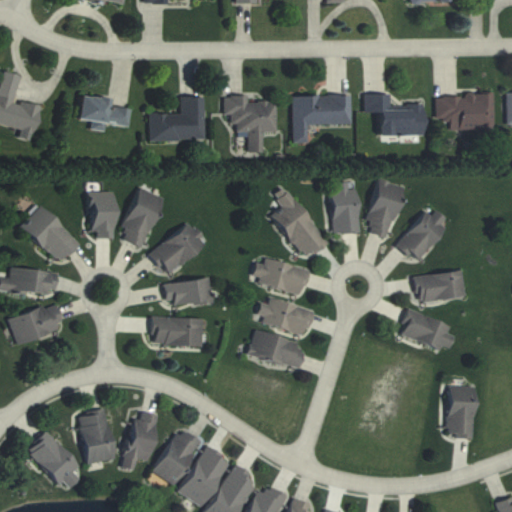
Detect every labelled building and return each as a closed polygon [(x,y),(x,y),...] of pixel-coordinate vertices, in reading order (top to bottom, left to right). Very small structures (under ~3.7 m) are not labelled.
[(15,75),(0,71),(0,126),(29,134),(35,106),(10,99),(15,75)] [(374,135),(419,135),(418,105),(386,105),(386,93),(360,94),(360,112),(373,112),(374,135)] [(490,129),(490,93),(433,94),(433,129),(490,129)] [(503,124),(511,123),(511,94),(503,95),(503,124)] [(106,98),(76,95),(73,119),(87,121),(86,129),(101,131),(102,123),(124,126),(127,108),(105,105),(106,98)] [(273,131),(272,100),(244,100),(244,95),(220,95),(220,114),(229,114),(230,132),(245,132),(245,153),(259,153),(259,131),(273,131)] [(303,124),(347,124),(347,95),(289,95),(289,143),(304,143),(303,124)] [(146,139),(201,139),(201,97),(177,97),(177,113),(146,113),(146,139)] [(361,232),(385,237),(397,184),(374,178),(361,232)] [(328,233),(354,232),(353,182),(327,182),(328,233)] [(279,186),(269,194),(278,207),(267,216),(301,259),(323,242),(279,186)] [(114,238),(138,248),(159,197),(135,187),(114,238)] [(109,191),(86,191),(86,238),(109,238),(109,191)] [(16,225),(54,263),(74,244),(36,205),(16,225)] [(444,223),(424,207),(393,245),(413,261),(444,223)] [(162,275),(202,244),(185,222),(146,254),(162,275)] [(249,283),(298,295),(304,270),(256,258),(249,283)] [(0,291),(50,295),(52,271),(6,268),(6,277),(0,277),(0,291)] [(461,296),(458,270),(411,276),(414,302),(461,296)] [(160,284),(163,307),(208,301),(205,278),(160,284)] [(310,311),(265,299),(263,304),(256,303),(251,322),(303,336),(310,311)] [(5,317),(13,343),(59,329),(50,303),(5,317)] [(445,352),(453,329),(402,311),(394,334),(445,352)] [(199,318),(149,318),(148,345),(199,346),(199,318)] [(249,332),(243,358),(295,369),(301,343),(249,332)] [(470,386),(444,385),(443,438),(469,438),(470,386)] [(102,410),(75,414),(82,464),(109,460),(102,410)] [(144,461),(154,415),(138,412),(136,420),(129,419),(119,468),(130,470),(132,459),(144,461)] [(171,485),(197,441),(175,428),(149,472),(171,485)] [(53,486),(75,467),(43,431),(22,450),(53,486)] [(198,507),(226,462),(202,448),(174,492),(198,507)] [(235,511),(255,481),(231,466),(201,511),(235,511)] [(274,511),(283,497),(259,484),(243,511),(274,511)] [(496,511),(511,511),(511,497),(494,503),(496,511)] [(284,511),(310,511),(312,508),(290,499),(284,511)]
